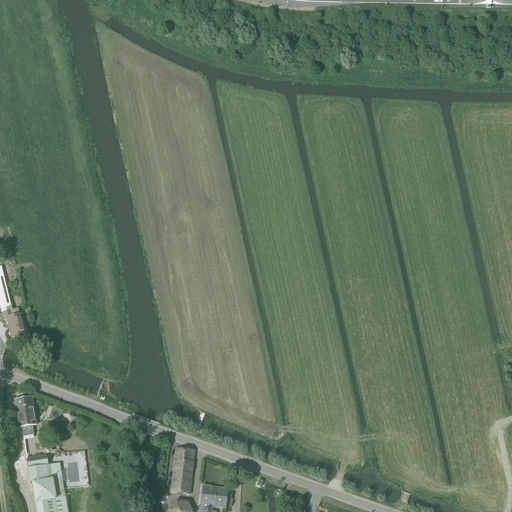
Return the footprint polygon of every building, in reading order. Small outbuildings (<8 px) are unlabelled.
[(1,311),(11,309),(11,308),(1,268),(0,268),(0,310),(1,311)] [(18,310),(11,312),(11,309),(1,311),(3,322),(7,321),(11,340),(27,336),(22,315),(19,315),(18,310)] [(33,436),(32,432),(32,427),(36,426),(32,398),(14,401),(18,429),(22,428),(24,438),(33,436)] [(192,464),(194,453),(176,450),(174,462),(173,469),(170,494),(189,496),(192,471),(193,464),(192,464)] [(67,511),(60,465),(48,467),(47,457),(26,460),(30,485),(32,484),(37,511),(67,511)] [(200,507),(208,508),(208,510),(203,510),(202,511),(211,511),(212,509),(212,508),(217,509),(217,508),(222,509),(222,510),(226,510),(228,490),(202,487),(200,507)] [(194,511),(195,511),(189,500),(178,500),(171,509),(172,511),(194,511)]
